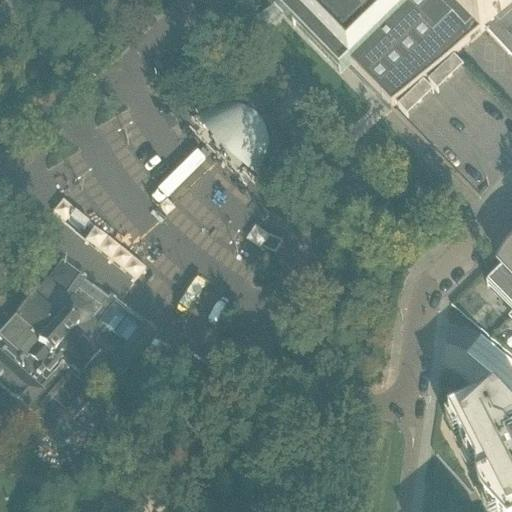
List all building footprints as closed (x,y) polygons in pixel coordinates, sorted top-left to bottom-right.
[(511,0),(264,0),(340,78),(350,68),(381,99),(382,99),(386,103),(391,108),(390,109),(392,111),(394,109),(396,107),(399,110),(398,111),(408,121),(433,95),(423,85),(426,83),(438,95),(464,70),(453,59),(485,33),(511,60),(511,0)] [(195,114),(198,116),(199,117),(191,120),(196,125),(191,130),(190,128),(189,129),(246,188),(246,187),(245,186),(250,182),(255,187),(258,179),(261,182),(263,181),(259,176),(269,148),(263,139),(265,134),(256,121),(243,112),(239,114),(230,107),(201,116),(197,112),(195,114)] [(511,262),(487,287),(511,312),(511,262)] [(0,388),(10,397),(9,398),(25,412),(26,411),(43,426),(42,430),(47,441),(58,444),(69,439),(72,428),(71,425),(109,382),(102,376),(126,350),(125,349),(141,326),(114,306),(99,326),(90,318),(89,307),(81,301),(71,302),(63,294),(60,297),(45,284),(0,334),(0,388)] [(487,399),(450,418),(465,448),(468,455),(476,470),(477,481),(477,482),(477,484),(478,486),(478,487),(478,489),(478,490),(479,492),(479,494),(480,495),(480,497),(481,498),(482,500),(483,501),(483,502),(484,504),(485,505),(491,511),(511,511),(511,414),(497,398),(496,399),(499,402),(492,408),(487,399)]
